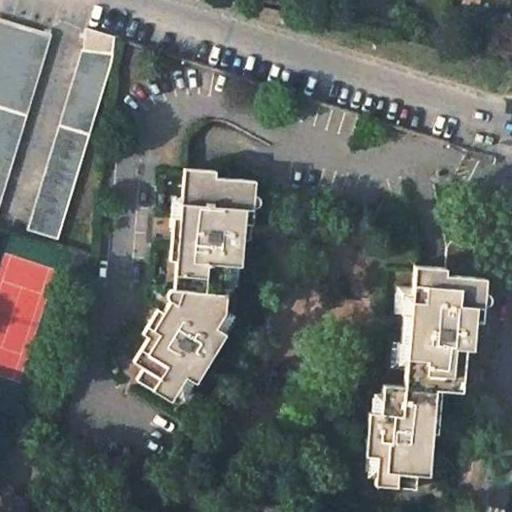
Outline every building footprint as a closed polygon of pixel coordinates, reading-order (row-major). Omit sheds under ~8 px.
[(0,201),(50,38),(0,22),(0,201)] [(114,39),(86,30),(82,54),(26,227),(55,237),(111,62),(114,39)] [(214,181),(182,177),(175,221),(173,234),(171,249),(169,262),(164,293),(169,294),(179,296),(171,311),(162,306),(155,317),(141,340),(124,365),(135,371),(128,382),(162,404),(178,381),(185,387),(215,340),(208,335),(216,322),(223,277),(236,280),(239,258),(239,247),(233,245),(235,232),(248,234),(255,194),(213,188),(214,181)] [(166,233),(164,248),(162,261),(169,262),(171,249),(173,234),(175,221),(168,220),(166,233)] [(248,234),(235,232),(233,245),(239,247),(239,258),(247,253),(251,234),(248,234)] [(442,265),(438,290),(411,286),(407,312),(408,312),(405,329),(402,346),(397,382),(393,404),(376,401),(371,429),(360,428),(352,472),(365,474),(362,501),(404,506),(406,491),(419,493),(424,462),(415,461),(416,447),(427,448),(432,407),(441,409),(451,410),(458,370),(464,370),(465,362),(467,343),(482,345),(484,327),(476,327),(479,299),(487,301),(489,286),(482,277),(484,265),(475,260),(472,265),(461,259),(457,264),(445,258),(442,265)] [(179,296),(169,294),(162,306),(171,311),(179,296)] [(487,301),(479,299),(476,327),(484,327),(487,301)] [(394,345),(391,359),(389,358),(386,381),(397,382),(402,346),(405,329),(408,312),(407,312),(396,311),(392,332),(396,332),(394,345)] [(141,340),(155,317),(149,313),(141,325),(133,334),(141,340)] [(482,345),(467,343),(465,362),(481,356),(482,345)] [(435,449),(441,409),(432,407),(427,448),(435,449)] [(427,448),(416,447),(415,461),(424,462),(427,448)]
